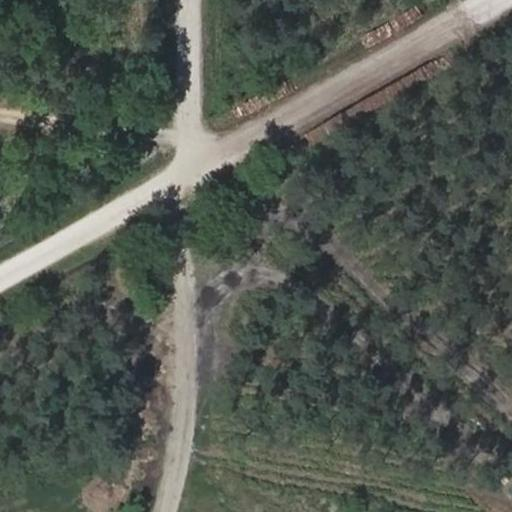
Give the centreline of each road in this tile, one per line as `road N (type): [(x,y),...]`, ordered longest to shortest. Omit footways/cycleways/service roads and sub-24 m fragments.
road 1 (track): [(497,0),(0,281)]
road 2 (track): [(189,173),(183,473),(172,511)]
road 3 (track): [(0,115),(190,138)]
road 4 (track): [(189,173),(192,0)]
